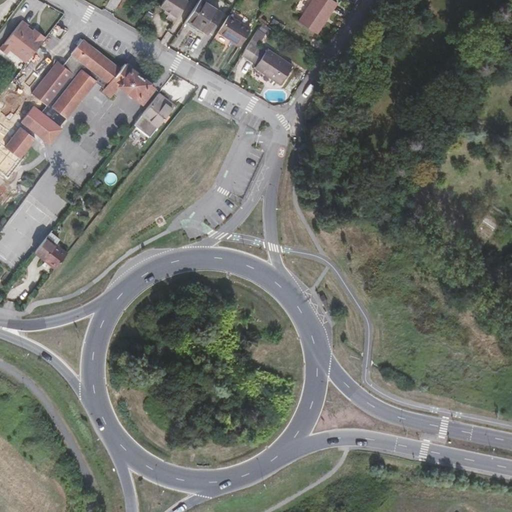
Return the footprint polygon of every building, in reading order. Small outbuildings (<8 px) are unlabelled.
[(173,22),(187,0),(186,0),(163,0),(160,5),(166,9),(170,12),(168,14),(166,17),(173,22)] [(202,0),(198,0),(186,19),(198,27),(207,33),(221,12),(202,0)] [(312,0),(298,21),(317,34),(337,3),(333,0),(312,0)] [(228,15),(218,31),(231,40),(240,46),(251,29),(228,15)] [(198,27),(186,19),(184,23),(195,31),(198,27)] [(28,26),(21,21),(0,47),(0,49),(6,54),(9,49),(25,62),(45,37),(38,32),(36,34),(32,31),(27,27),(28,26)] [(104,88),(119,69),(82,40),(71,54),(63,66),(57,61),(32,93),(47,105),(42,112),(33,105),(21,121),(23,123),(5,147),(19,158),(34,139),(33,138),(36,133),(28,127),(40,111),(59,126),(96,82),(104,88)] [(240,46),(231,40),(230,42),(239,48),(240,46)] [(265,51),(250,41),(241,55),(256,65),(255,67),(280,84),(292,66),(267,49),(265,51)] [(121,70),(119,69),(104,88),(102,90),(111,97),(120,86),(142,103),(154,88),(150,84),(151,83),(126,64),(121,70)] [(165,98),(159,93),(142,114),(158,127),(173,109),(163,101),(165,98)] [(175,106),(165,98),(163,101),(173,109),(175,106)] [(0,137),(0,142),(5,147),(23,123),(21,121),(33,105),(28,102),(0,137)] [(62,129),(59,126),(40,111),(28,127),(36,133),(50,144),(62,129)] [(55,269),(67,253),(55,244),(59,239),(50,232),(46,237),(36,250),(50,262),(49,264),(55,269)] [(36,250),(34,252),(49,264),(50,262),(36,250)] [(5,268),(0,273),(0,280),(3,283),(10,273),(5,268)]
